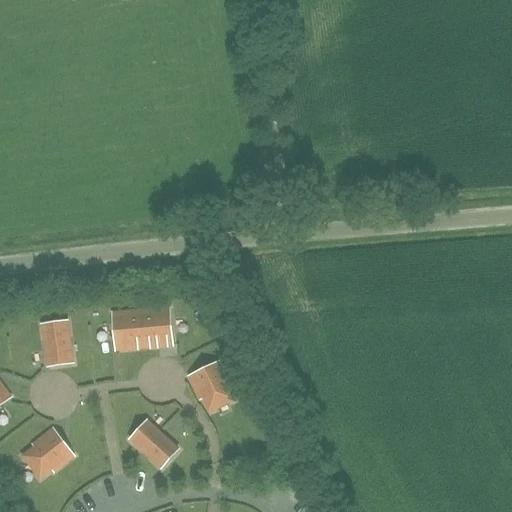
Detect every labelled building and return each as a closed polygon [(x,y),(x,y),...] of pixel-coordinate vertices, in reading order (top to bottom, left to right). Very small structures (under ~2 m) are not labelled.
[(142,311),(145,347),(173,345),(170,309),(142,311)] [(114,314),(117,350),(145,347),(142,311),(114,314)] [(43,325),(49,367),(73,364),(68,322),(43,325)] [(220,362),(190,377),(202,400),(207,397),(211,406),(230,397),(226,388),(231,385),(220,362)] [(0,383),(0,406),(11,398),(0,383)] [(131,440),(162,469),(179,450),(148,422),(131,440)] [(38,451),(30,457),(43,473),(51,467),(54,472),(74,456),(54,430),(34,446),(38,451)]
